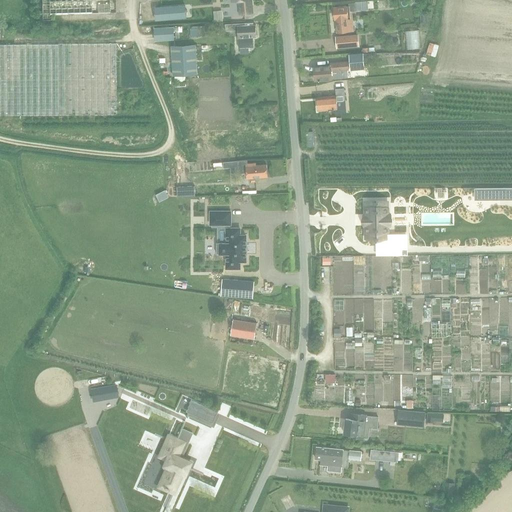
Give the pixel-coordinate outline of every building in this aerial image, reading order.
[(41,0),(42,20),(51,20),(51,15),(116,13),(115,0),(41,0)] [(240,14),(253,13),(251,0),(232,0),(232,1),(238,1),(240,14)] [(334,20),(336,20),(337,33),(354,32),(352,18),(350,18),(350,12),(356,11),(356,10),(370,8),(370,2),(355,3),(349,4),(349,6),(333,7),(334,20)] [(184,5),(155,8),(156,20),(186,18),(184,5)] [(238,30),(238,38),(239,48),(253,47),(253,37),(256,37),(256,25),(253,25),(253,23),(245,24),(245,23),(225,24),(225,31),(238,30)] [(205,26),(198,26),(193,26),(193,28),(190,29),(191,37),(205,36),(205,26)] [(174,40),(173,33),(175,33),(176,39),(180,38),(179,32),(183,32),(182,27),(173,27),(155,28),(155,41),(174,40)] [(417,31),(403,32),(404,51),(419,50),(417,31)] [(336,44),(349,43),(357,42),(356,36),(349,36),(336,37),(336,44)] [(430,50),(434,39),(429,37),(425,49),(430,50)] [(0,115),(117,115),(117,91),(116,52),(116,44),(0,44),(0,115)] [(171,46),(173,76),(197,74),(195,44),(171,46)] [(364,68),(364,61),(368,61),(367,56),(376,56),(375,52),(363,53),(349,55),(350,63),(351,69),(364,68)] [(330,66),(314,67),(315,81),(332,79),(331,71),(349,70),(348,62),(330,63),(330,66)] [(367,69),(359,70),(359,78),(367,78),(367,69)] [(175,76),(175,87),(186,87),(185,75),(175,76)] [(374,86),(345,88),(346,96),(361,95),(362,101),(375,99),(374,86)] [(336,96),(317,97),(318,111),(338,109),(337,101),(343,101),(343,95),(336,96)] [(305,132),(306,146),(314,146),(313,131),(305,132)] [(207,163),(191,163),(192,174),(208,172),(207,163)] [(256,163),(246,164),(247,168),(241,168),(241,173),(247,173),(248,178),(267,177),(266,165),(256,165),(256,163)] [(184,173),(184,164),(173,164),(173,174),(184,173)] [(195,186),(177,187),(177,197),(195,196),(195,186)] [(511,187),(485,188),(485,198),(487,198),(511,197),(511,187)] [(364,215),(363,215),(363,227),(364,227),(364,240),(375,239),(375,254),(405,254),(404,236),(385,237),(385,226),(387,226),(387,215),(385,215),(385,202),(364,202),(364,215)] [(231,211),(211,211),(211,224),(231,224),(231,211)] [(231,228),(227,228),(227,243),(220,243),(220,253),(227,253),(227,268),(240,268),(240,261),(246,261),(246,251),(246,245),(246,235),(240,235),(240,228),(231,228)] [(252,298),(254,282),(229,280),(228,296),(252,298)] [(230,335),(254,339),(257,323),(233,319),(230,335)] [(335,375),(326,375),(326,383),(335,383),(335,375)] [(92,399),(117,395),(115,385),(90,389),(92,399)] [(212,423),(216,412),(191,401),(186,412),(212,423)] [(135,414),(143,414),(144,405),(135,404),(135,414)] [(426,412),(398,409),(397,425),(424,427),(426,412)] [(428,413),(427,421),(434,422),(434,420),(443,421),(444,414),(428,413)] [(344,421),(344,425),(345,427),(344,434),(350,434),(350,437),(364,438),(364,437),(368,438),(369,428),(377,428),(378,417),(366,416),(366,415),(352,414),(351,419),(346,419),(346,420),(344,421)] [(181,430),(176,440),(183,443),(179,452),(182,454),(191,434),(181,430)] [(173,493),(182,474),(184,474),(188,465),(189,462),(179,458),(177,457),(177,456),(178,454),(179,452),(183,443),(176,440),(168,436),(159,457),(166,460),(162,469),(166,470),(159,487),(173,493)] [(151,451),(153,446),(137,440),(135,445),(151,451)] [(321,459),(320,465),(328,465),(328,471),(341,472),(342,467),(347,467),(348,459),(361,460),(362,452),(343,450),(317,447),(315,458),(321,459)] [(379,460),(380,450),(371,449),(370,459),(379,460)] [(351,475),(350,485),(363,486),(373,487),(374,478),(364,477),(351,475)] [(444,483),(443,496),(453,497),(454,484),(444,483)] [(285,494),(280,496),(285,507),(290,504),(285,494)] [(448,502),(435,500),(434,510),(446,511),(448,502)]
